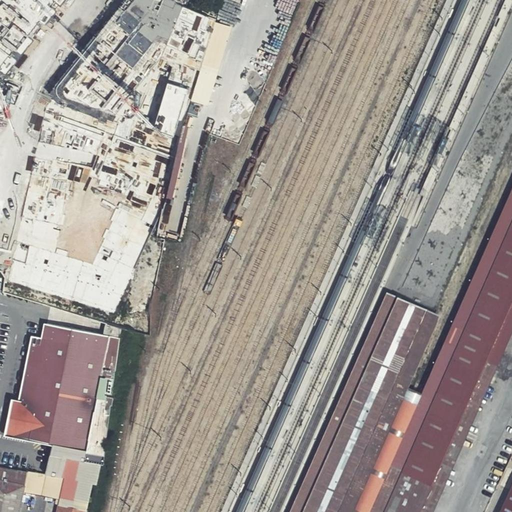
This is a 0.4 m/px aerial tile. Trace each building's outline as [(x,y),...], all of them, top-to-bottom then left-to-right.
[(0,0),(0,73),(6,75),(34,40),(29,36),(40,22),(45,26),(57,10),(52,7),(55,3),(61,7),(66,0),(0,0)] [(97,109),(138,59),(198,73),(216,18),(175,0),(126,0),(59,83),(57,88),(57,91),(59,95),(61,97),(97,109)] [(43,122),(23,215),(65,224),(74,182),(162,209),(175,157),(60,116),(55,116),(50,117),(46,119),(43,122)] [(391,292),(388,290),(290,511),(434,511),(511,335),(511,189),(422,393),(410,388),(443,314),(391,292)] [(93,264),(16,242),(8,279),(112,313),(154,226),(119,210),(93,264)] [(109,325),(47,308),(42,342),(29,339),(18,404),(12,403),(7,430),(6,439),(52,447),(47,476),(50,476),(56,477),(59,478),(62,479),(67,461),(100,465),(101,466),(104,458),(108,425),(109,412),(113,384),(114,379),(121,327),(111,325),(109,325)] [(96,484),(100,465),(67,461),(62,479),(59,478),(56,477),(50,503),(59,506),(57,511),(85,511),(92,483),(96,484)] [(0,511),(18,511),(27,472),(0,467),(0,511)] [(50,503),(56,477),(50,476),(44,502),(50,503)] [(511,511),(511,486),(500,511),(511,511)]
